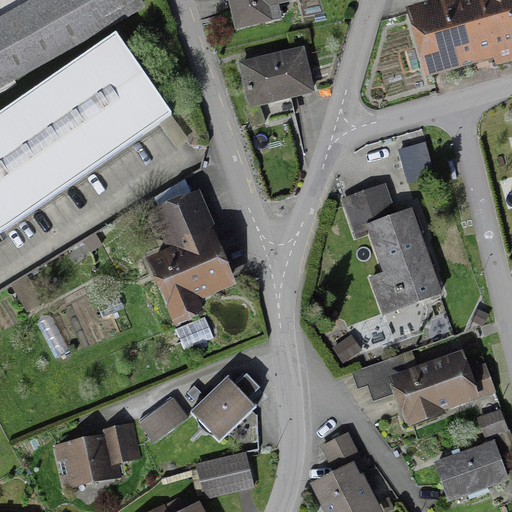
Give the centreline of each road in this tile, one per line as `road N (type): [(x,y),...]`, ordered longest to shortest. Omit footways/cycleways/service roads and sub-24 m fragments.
road 1 (residential): [(277,291),(172,0)]
road 2 (residential): [(277,511),(292,396),(277,291)]
road 3 (residential): [(337,141),(511,93)]
road 4 (residential): [(277,291),(337,141)]
road 5 (residential): [(337,141),(376,0)]
